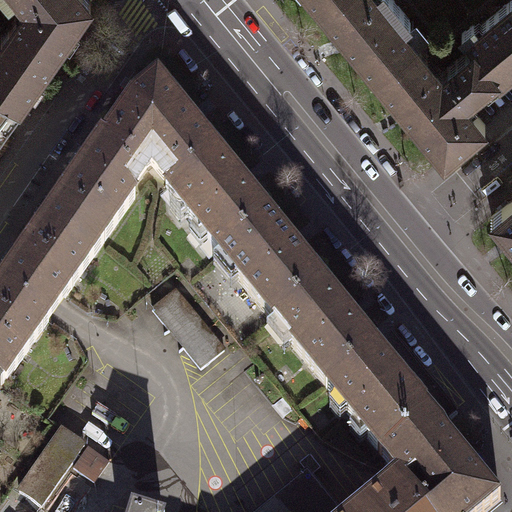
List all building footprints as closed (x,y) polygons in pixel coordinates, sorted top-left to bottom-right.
[(20,0),(27,8),(53,6),(77,23),(91,3),(88,0),(20,0)] [(315,0),(322,8),(332,0),(315,0)] [(332,0),(322,8),(337,27),(341,23),(353,38),(367,54),(362,58),(377,76),(419,42),(404,25),(411,20),(394,0),(332,0)] [(448,66),(473,96),(497,76),(500,81),(511,71),(511,3),(510,1),(478,28),(474,23),(462,33),(473,46),(448,66)] [(0,92),(20,106),(77,23),(53,6),(27,8),(20,18),(17,16),(11,25),(10,24),(1,37),(2,38),(0,40),(0,92)] [(419,42),(377,76),(392,94),(396,91),(410,107),(422,122),(418,125),(445,158),(486,124),(467,101),(473,96),(448,66),(442,71),(419,42)] [(147,170),(152,166),(172,190),(214,156),(180,115),(157,87),(134,107),(105,148),(144,175),(147,170)] [(0,133),(20,106),(0,92),(0,133)] [(57,211),(105,244),(137,199),(131,192),(144,175),(105,148),(103,146),(57,211)] [(214,156),(172,190),(167,194),(220,259),(267,221),(239,187),(214,156)] [(511,240),(511,199),(492,216),(511,240)] [(25,308),(49,324),(58,311),(67,299),(105,244),(57,211),(11,278),(2,291),(25,308)] [(273,324),(320,286),(291,250),(267,221),(220,259),(273,324)] [(273,324),(326,389),(373,351),(347,318),(320,286),(273,324)] [(0,387),(2,389),(6,382),(8,383),(49,324),(25,308),(2,291),(0,293),(0,387)] [(409,394),(373,351),(326,389),(380,454),(427,416),(409,394)] [(398,478),(425,511),(490,511),(501,503),(462,456),(428,414),(427,416),(380,454),(379,455),(398,478)] [(311,457),(299,466),(306,473),(308,471),(313,478),(322,471),(311,457)] [(271,511),(282,503),(300,488),(311,480),(313,478),(308,471),(306,473),(258,511),(271,511)] [(425,511),(398,478),(382,491),(371,500),(357,511),(337,511),(311,480),(300,488),(282,503),(271,511),(425,511)] [(344,511),(341,511),(313,478),(311,480),(337,511),(357,511),(371,500),(382,491),(376,486),(344,511)]
